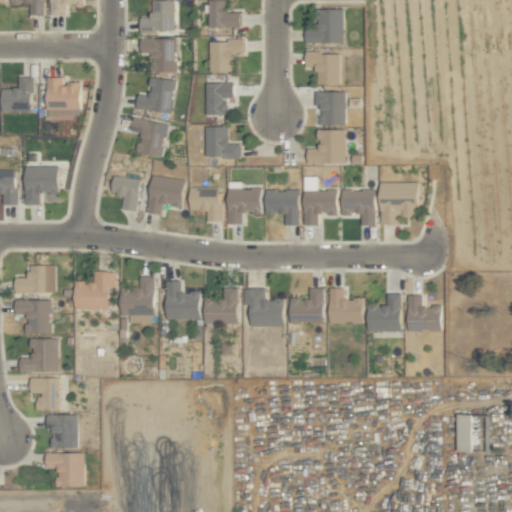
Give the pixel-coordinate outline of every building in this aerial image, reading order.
[(10,0),(10,4),(29,4),(29,14),(44,14),(43,0),(10,0)] [(84,3),(83,0),(49,0),(50,15),(66,14),(66,4),(84,3)] [(141,17),(141,30),(175,30),(174,0),(151,0),(152,17),(141,17)] [(207,0),(208,27),(240,26),(240,12),(226,12),(226,0),(207,0)] [(343,41),(343,8),(316,8),(317,27),(306,28),(306,42),(343,41)] [(177,37),(140,38),(141,52),(151,52),(151,71),(178,71),(177,37)] [(209,70),(233,70),(232,52),(243,52),(243,39),(209,40),(209,70)] [(339,83),(340,52),(305,52),(305,66),(317,67),(317,83),(339,83)] [(31,76),(18,77),(19,88),(1,88),(2,110),(32,110),(31,76)] [(175,79),(151,76),(149,95),(138,93),(136,108),(172,111),(175,79)] [(63,77),(47,77),(46,116),(80,117),(81,83),(63,82),(63,77)] [(204,82),(204,114),(227,114),(227,98),(233,98),(233,81),(204,82)] [(345,91),(316,91),(316,105),(319,104),(319,125),(345,124),(345,91)] [(167,123),(133,117),(131,130),(140,132),(137,152),(162,156),(167,123)] [(239,157),(239,143),(228,143),(228,126),(205,126),(205,156),(239,157)] [(308,163),(345,162),(345,128),(318,129),(318,148),(307,148),(308,163)] [(40,203),(40,193),(58,193),(58,165),(24,166),(24,204),(40,203)] [(16,169),(0,169),(0,192),(2,193),(2,204),(16,204),(16,169)] [(137,210),(140,178),(114,175),(112,193),(123,194),(121,208),(137,210)] [(181,206),(184,178),(151,175),(147,212),(162,214),(162,204),(181,206)] [(318,175),(303,176),(304,225),(318,224),(318,214),(337,214),(337,189),(318,189),(318,175)] [(227,223),(242,223),(243,213),(261,214),(261,188),(242,188),(242,181),(228,180),(227,223)] [(418,181),(380,182),(380,223),(400,223),(400,215),(419,215),(418,181)] [(221,186),(189,186),(189,209),(206,209),(206,220),(221,220),(221,186)] [(265,214),(284,214),(284,224),(298,225),(299,190),(266,189),(265,214)] [(375,189),(341,189),(341,214),(361,214),(361,224),(375,224),(375,189)] [(29,264),(29,277),(16,277),(15,292),(55,292),(55,264),(29,264)] [(115,271),(97,271),(96,281),(75,281),(75,308),(108,309),(109,287),(115,287),(115,271)] [(153,276),(140,276),(140,287),(120,288),(121,314),(129,314),(129,322),(154,321),(153,276)] [(199,319),(199,291),(180,291),(181,280),(167,280),(166,318),(199,319)] [(203,298),(204,323),(238,322),(237,287),(223,287),(224,297),(203,298)] [(323,287),(309,287),(309,298),(290,298),(290,323),(324,322),(323,287)] [(330,322),(363,322),(363,298),(344,298),(344,287),(329,287),(330,322)] [(284,298),(265,298),(265,288),(244,288),(243,304),(251,304),(250,325),(283,326),(284,298)] [(401,293),(386,293),(386,305),(368,305),(367,330),(400,331),(401,293)] [(441,329),(441,305),(422,305),(422,295),(408,295),(407,329),(441,329)] [(50,299),(16,300),(16,314),(26,314),(26,332),(50,332),(50,299)] [(58,371),(57,337),(27,338),(27,355),(20,355),(20,371),(58,371)] [(58,410),(59,377),(30,377),(30,394),(36,394),(36,409),(58,410)] [(77,413),(49,414),(50,448),(77,447),(77,413)] [(458,450),(484,450),(484,415),(457,415),(458,450)] [(56,487),(84,486),(84,452),(45,452),(46,467),(56,467),(56,487)]
